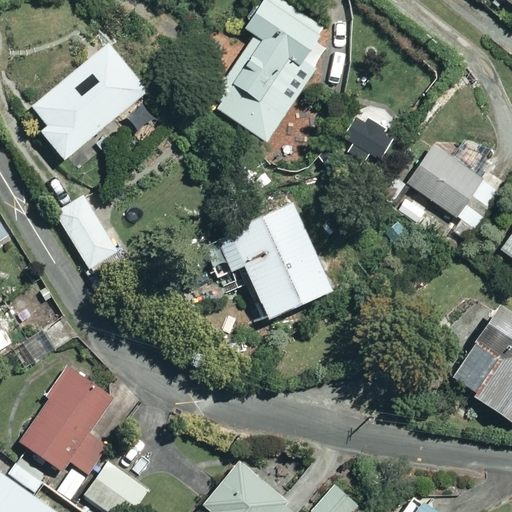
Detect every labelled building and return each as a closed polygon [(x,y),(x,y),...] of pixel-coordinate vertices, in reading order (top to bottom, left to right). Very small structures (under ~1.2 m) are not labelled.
[(216,109),(269,144),(319,69),(306,61),(326,30),(280,0),(266,0),(248,28),(263,38),(216,109)] [(511,0),(500,0),(511,9),(511,0)] [(110,47),(38,107),(53,125),(45,132),(73,165),(153,99),(110,47)] [(433,149),(408,187),(469,226),(494,188),(433,149)] [(123,260),(81,197),(58,212),(100,275),(123,260)] [(211,244),(227,280),(249,271),(272,323),(336,295),(297,207),(211,244)] [(511,241),(502,258),(511,264),(511,241)] [(20,297),(0,308),(0,367),(46,340),(20,297)] [(511,315),(504,310),(453,382),(511,424),(511,315)] [(72,368),(22,447),(63,472),(113,393),(72,368)] [(107,462),(84,496),(108,511),(133,511),(149,489),(107,462)] [(295,511),(298,508),(240,462),(205,506),(213,511),(295,511)] [(0,511),(59,511),(0,471),(0,511)] [(360,511),(361,511),(330,484),(308,509),(310,511),(360,511)] [(439,511),(425,502),(418,511),(439,511)]
